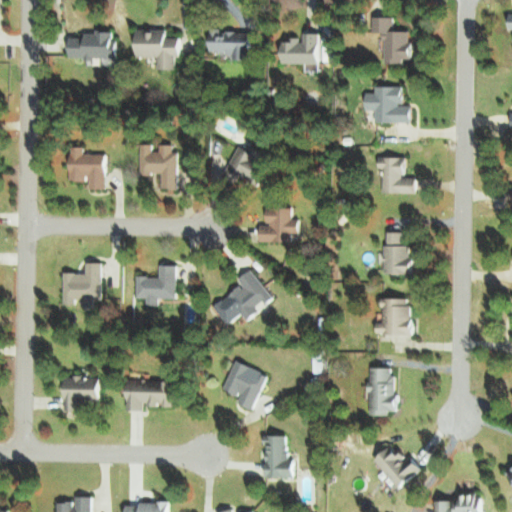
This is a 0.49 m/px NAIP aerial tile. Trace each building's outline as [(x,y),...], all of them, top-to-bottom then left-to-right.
[(387,63),(404,62),(404,58),(415,58),(415,30),(397,30),(397,16),(376,16),(376,32),(387,32),(387,63)] [(179,69),(179,56),(184,56),(184,36),(171,36),(171,29),(141,28),(141,56),(162,56),(161,68),(179,69)] [(256,31),(214,30),(213,51),(236,52),(236,59),(255,60),(256,31)] [(121,57),(121,39),(116,39),(116,31),(89,31),(89,36),(73,37),(73,58),(121,57)] [(286,62),(323,61),(323,31),(305,32),(305,39),(285,40),(286,62)] [(406,85),(378,86),(378,92),(369,92),(369,109),(377,109),(378,121),(415,121),(415,104),(407,104),(406,85)] [(179,188),(180,144),(163,143),(163,150),(156,150),(156,143),(144,143),(143,173),(164,174),(164,187),(179,188)] [(242,145),(224,175),(238,182),(243,174),(258,183),(269,163),(259,157),(263,151),(252,144),(249,149),(242,145)] [(109,188),(109,153),(87,153),(87,146),(73,146),(74,180),(91,180),(91,188),(109,188)] [(385,191),(420,192),(420,177),(408,177),(408,157),(382,156),(382,167),(386,168),(385,191)] [(295,241),(295,232),(303,232),(303,219),(295,219),(296,207),(270,206),(270,224),(262,224),(262,241),(295,241)] [(388,273),(417,273),(416,244),(406,245),(406,231),(387,231),(388,273)] [(67,272),(66,304),(82,304),(82,308),(96,308),(96,298),(104,298),(105,262),(89,261),(89,273),(67,272)] [(140,275),(140,297),(149,297),(149,304),(161,304),(161,297),(179,297),(180,264),(163,264),(162,276),(140,275)] [(228,324),(245,313),(250,320),(263,311),(260,307),(275,297),(256,269),(241,279),(245,285),(216,304),(228,324)] [(416,298),(386,297),(386,322),(381,321),(381,333),(415,334),(416,298)] [(240,402),(255,409),(271,374),(239,359),(226,388),(243,396),(240,402)] [(373,414),(391,414),(392,410),(401,410),(401,393),(397,393),(398,367),(373,367),(373,414)] [(105,400),(105,376),(69,376),(69,411),(84,410),(84,400),(105,400)] [(149,410),(149,405),(175,406),(176,380),(132,379),(131,409),(149,410)] [(290,435),(267,434),(267,448),(268,448),(267,476),(298,477),(298,459),(290,459),(290,435)] [(404,489),(424,470),(398,442),(378,461),(404,489)] [(439,511),(485,511),(485,492),(461,492),(462,500),(439,501),(439,511)] [(60,511),(94,511),(95,496),(78,496),(78,502),(60,502),(60,511)] [(173,511),(174,503),(128,502),(128,511),(173,511)]
